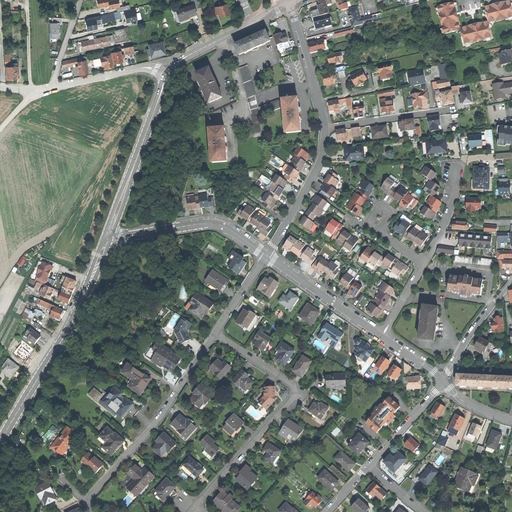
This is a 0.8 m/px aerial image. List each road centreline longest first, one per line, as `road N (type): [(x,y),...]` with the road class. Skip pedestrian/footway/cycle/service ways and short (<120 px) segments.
road 1 (residential): [(215,332),(292,385),(294,395),(191,506)]
road 2 (residential): [(215,332),(162,413),(93,492),(92,511)]
road 3 (secondary): [(0,441),(83,297)]
road 4 (residential): [(266,255),(381,336)]
road 5 (residential): [(266,255),(319,162),(324,129)]
road 6 (residential): [(324,129),(455,109)]
road 7 (residential): [(143,233),(216,224),(266,255)]
road 8 (residential): [(324,129),(289,4)]
road 9 (residential): [(511,281),(442,381)]
